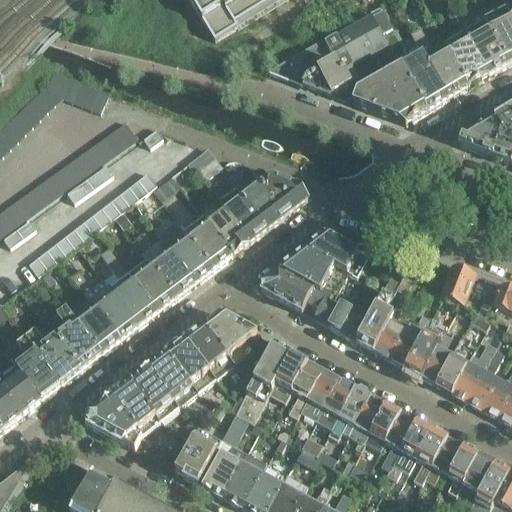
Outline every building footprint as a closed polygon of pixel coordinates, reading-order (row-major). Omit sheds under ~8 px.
[(188,0),(203,24),(215,44),(287,0),(188,0)] [(371,15),(373,19),(383,14),(381,10),(371,15)] [(511,20),(507,12),(486,23),(510,68),(511,66),(511,20)] [(383,14),(373,19),(372,20),(382,38),(393,32),(383,14)] [(453,14),(445,18),(452,30),(460,26),(453,14)] [(270,75),(304,88),(307,83),(306,82),(319,75),(336,64),(343,76),(346,76),(353,71),(389,50),(389,49),(382,38),(372,20),(371,19),(325,46),(324,44),(291,62),(292,62),(270,75)] [(486,23),(465,35),(489,80),(510,68),(486,23)] [(412,37),(424,59),(430,70),(431,70),(449,103),(468,92),(469,93),(469,92),(445,46),(433,53),(421,32),(412,37)] [(465,35),(445,46),(469,92),(471,92),(489,81),(489,80),(465,35)] [(400,65),(404,71),(428,116),(449,103),(431,70),(430,70),(424,59),(423,59),(412,37),(411,36),(401,41),(410,59),(400,65)] [(389,50),(353,71),(346,76),(343,76),(336,64),(319,75),(306,82),(307,83),(304,88),(334,100),(353,90),(355,93),(361,90),(359,86),(399,63),(391,48),(389,49),(389,50)] [(355,104),(353,108),(407,128),(428,116),(404,71),(400,65),(384,74),(387,80),(358,97),(355,104)] [(54,75),(47,86),(62,101),(72,105),(80,86),(54,75)] [(47,86),(39,93),(55,108),(62,101),(47,86)] [(80,86),(72,105),(81,110),(89,90),(80,86)] [(89,90),(81,110),(91,114),(99,95),(89,90)] [(39,93),(32,101),(47,116),(55,108),(39,93)] [(99,95),(91,114),(100,118),(109,99),(99,95)] [(32,101),(25,108),(29,113),(40,123),(47,116),(32,101)] [(25,108),(17,115),(32,130),(40,123),(29,113),(25,108)] [(511,113),(471,137),(464,141),(461,148),(494,161),(511,167),(511,113)] [(17,115),(10,123),(25,138),(32,130),(17,115)] [(10,123),(2,130),(17,145),(25,138),(10,123)] [(126,127),(117,133),(129,150),(137,144),(126,127)] [(2,130),(0,132),(0,142),(10,153),(17,145),(2,130)] [(117,133),(109,139),(121,156),(129,150),(117,133)] [(156,135),(143,144),(150,153),(163,144),(156,135)] [(109,139),(100,145),(112,162),(121,156),(109,139)] [(0,142),(0,157),(3,160),(10,153),(0,142)] [(100,145),(92,151),(104,168),(112,162),(100,145)] [(92,151),(83,157),(95,174),(104,168),(92,151)] [(188,169),(196,179),(216,163),(208,153),(188,169)] [(83,157),(75,163),(87,180),(95,174),(83,157)] [(75,163),(66,169),(78,186),(87,180),(75,163)] [(216,163),(196,179),(202,187),(222,171),(216,163)] [(66,169),(58,175),(70,192),(78,186),(66,169)] [(106,170),(86,184),(94,194),(113,180),(106,170)] [(255,177),(254,178),(286,221),(310,202),(309,201),(307,203),(297,189),(297,190),(259,174),(255,177)] [(58,175),(49,182),(61,198),(70,192),(58,175)] [(147,178),(138,185),(147,197),(157,190),(147,178)] [(172,181),(154,195),(163,207),(181,193),(180,191),(172,181)] [(49,182),(41,188),(53,204),(61,198),(49,182)] [(86,184),(67,198),(74,208),(94,194),(86,184)] [(147,197),(138,185),(129,192),(138,204),(147,197)] [(41,188),(32,194),(44,211),(53,204),(41,188)] [(138,204),(129,192),(120,199),(129,211),(138,204)] [(242,199),(269,234),(286,221),(264,193),(257,198),(252,192),(242,199)] [(251,247),(269,234),(242,199),(237,193),(220,206),(251,247)] [(32,194),(24,200),(36,217),(44,211),(32,194)] [(129,211),(120,199),(110,206),(120,218),(129,211)] [(24,200),(15,206),(27,223),(36,217),(24,200)] [(15,206),(7,212),(19,229),(27,223),(15,206)] [(120,218),(110,206),(101,213),(111,225),(120,218)] [(220,206),(202,221),(233,262),(243,255),(242,254),(251,247),(220,206)] [(7,212),(0,216),(0,220),(10,235),(19,229),(7,212)] [(111,225),(101,213),(92,220),(102,232),(111,225)] [(124,218),(117,224),(125,234),(132,229),(124,218)] [(194,228),(184,236),(214,277),(233,262),(202,221),(200,219),(191,225),(194,228)] [(0,220),(0,238),(2,241),(10,235),(0,220)] [(102,232),(92,220),(83,227),(93,239),(102,232)] [(150,229),(166,250),(196,291),(214,277),(184,236),(175,243),(160,221),(156,224),(150,229)] [(29,225),(16,234),(23,243),(36,234),(29,225)] [(93,239),(83,227),(74,234),(84,246),(93,239)] [(16,234),(3,243),(10,253),(23,243),(16,234)] [(84,246),(74,234),(65,241),(75,253),(84,246)] [(326,239),(306,254),(357,283),(369,262),(326,239)] [(75,253),(65,241),(56,248),(65,260),(75,253)] [(65,260),(56,248),(47,255),(56,267),(65,260)] [(166,250),(147,264),(178,305),(196,291),(166,250)] [(104,285),(110,293),(139,334),(158,320),(135,288),(109,253),(101,260),(114,278),(104,285)] [(306,254),(280,275),(322,298),(336,306),(350,279),(336,271),(306,254)] [(56,267),(47,255),(38,262),(47,274),(56,267)] [(390,261),(387,267),(396,272),(399,267),(390,261)] [(47,274),(38,262),(29,269),(38,282),(47,274)] [(147,264),(129,278),(128,279),(135,288),(158,320),(178,305),(147,264)] [(454,269),(441,301),(443,302),(465,311),(476,285),(475,284),(477,278),(454,269)] [(280,275),(271,281),(261,289),(262,295),(302,316),(305,312),(305,313),(308,307),(320,314),(314,324),(329,331),(340,308),(336,306),(327,301),(322,298),(280,275)] [(72,281),(91,307),(121,347),(139,334),(110,293),(104,285),(93,293),(79,276),(72,281)] [(382,296),(383,296),(392,301),(400,287),(390,282),(382,296)] [(410,288),(403,284),(397,294),(404,298),(405,295),(410,288)] [(411,286),(406,295),(411,298),(416,288),(411,286)] [(499,293),(498,293),(492,310),(511,317),(511,292),(501,288),(499,293)] [(394,318),(397,313),(389,308),(393,301),(392,301),(383,296),(377,308),(369,323),(357,346),(374,356),(394,318)] [(440,306),(425,297),(421,304),(436,313),(440,306)] [(340,308),(329,331),(357,346),(369,323),(377,308),(363,301),(355,316),(340,308)] [(13,315),(7,307),(2,312),(7,319),(13,315)] [(91,307),(73,321),(103,361),(121,347),(91,307)] [(481,309),(477,316),(484,321),(488,313),(481,309)] [(394,318),(374,356),(389,364),(406,333),(407,334),(411,325),(412,324),(402,319),(404,314),(398,311),(397,313),(394,318)] [(459,311),(455,320),(458,322),(463,322),(465,317),(464,314),(459,311)] [(0,329),(9,323),(1,312),(0,313),(0,329)] [(60,328),(51,335),(82,377),(103,361),(73,321),(68,313),(55,322),(60,328)] [(406,333),(389,364),(405,373),(426,333),(431,324),(419,317),(414,326),(411,325),(407,334),(406,333)] [(222,318),(205,332),(228,362),(234,371),(249,359),(242,351),(256,340),(259,338),(222,318)] [(475,320),(471,327),(485,335),(490,328),(475,320)] [(426,333),(405,373),(420,381),(437,350),(432,347),(436,338),(442,327),(433,322),(426,333)] [(205,332),(186,346),(209,377),(216,385),(234,371),(228,362),(205,332)] [(36,337),(26,345),(62,392),(82,377),(51,335),(40,343),(36,337)] [(437,350),(420,381),(436,389),(453,359),(462,342),(454,337),(452,342),(445,338),(437,350)] [(453,359),(436,389),(452,398),(473,359),(475,355),(469,352),(471,347),(462,342),(453,359)] [(11,366),(13,368),(16,373),(20,378),(43,407),(62,392),(26,345),(18,351),(23,357),(11,366)] [(168,359),(169,360),(192,390),(194,393),(198,398),(215,385),(209,377),(186,346),(168,359)] [(247,398),(243,406),(237,418),(254,427),(267,405),(270,400),(273,395),(294,358),(275,348),(254,386),(247,398)] [(473,359),(452,398),(467,406),(484,375),(495,355),(496,353),(487,348),(479,362),(473,359)] [(495,355),(484,375),(467,406),(483,415),(499,384),(493,381),(505,361),(495,355)] [(273,395),(270,400),(275,403),(279,405),(286,392),(293,396),(309,366),(294,358),(273,395)] [(150,373),(149,374),(179,413),(198,398),(194,393),(192,390),(169,360),(150,374),(150,373)] [(309,366),(293,396),(291,399),(298,403),(290,419),(298,424),(302,418),(301,417),(324,374),(309,366)] [(0,390),(24,421),(43,407),(20,378),(16,373),(13,368),(3,377),(0,372),(0,390)] [(143,380),(131,389),(161,427),(179,413),(149,374),(142,379),(143,380)] [(301,417),(302,418),(317,426),(340,383),(324,374),(301,417)] [(511,376),(506,388),(499,384),(483,415),(498,423),(511,397),(511,376)] [(247,398),(254,386),(247,382),(240,395),(247,398)] [(340,383),(317,426),(332,434),(356,391),(340,383)] [(131,389),(112,403),(142,441),(161,427),(131,389)] [(0,429),(5,435),(24,421),(0,390),(0,429)] [(356,391),(332,434),(328,441),(337,446),(343,435),(348,426),(355,430),(371,400),(356,391)] [(511,397),(498,423),(511,430),(511,397)] [(371,400),(355,430),(348,443),(358,448),(355,455),(360,458),(363,451),(387,408),(371,400)] [(243,406),(238,402),(231,414),(237,418),(243,406)] [(142,441),(112,403),(88,422),(89,429),(135,454),(142,441)] [(227,412),(219,408),(213,418),(221,423),(227,412)] [(363,451),(364,451),(368,453),(370,450),(381,456),(384,450),(402,417),(387,408),(363,451)] [(192,423),(203,429),(207,422),(196,416),(192,423)] [(402,417),(384,450),(391,454),(382,472),(390,476),(418,425),(402,417)] [(205,487),(203,490),(225,502),(247,461),(246,461),(248,458),(237,452),(250,426),(237,419),(223,445),(226,447),(222,455),(204,487),(205,487)] [(264,431),(267,427),(257,422),(255,426),(264,431)] [(387,480),(388,480),(397,485),(409,463),(415,467),(433,434),(418,425),(390,476),(387,480)] [(258,431),(252,427),(249,432),(255,435),(258,431)] [(194,444),(200,433),(193,429),(186,440),(194,444)] [(178,473),(176,477),(198,489),(201,486),(219,452),(222,446),(200,433),(194,444),(190,451),(178,473)] [(433,434),(415,467),(422,471),(414,485),(423,490),(426,485),(449,442),(433,434)] [(426,485),(430,487),(432,483),(437,486),(442,477),(450,481),(465,451),(449,442),(426,485)] [(277,454),(282,456),(286,448),(281,445),(277,454)] [(184,462),(190,451),(183,446),(176,458),(184,462)] [(321,455),(306,447),(302,455),(316,463),(321,455)] [(465,451),(450,481),(455,484),(448,497),(457,502),(464,489),(463,488),(480,459),(465,451)] [(48,452),(25,471),(31,478),(57,457),(48,452)] [(176,475),(184,462),(176,458),(166,452),(158,465),(176,475)] [(303,468),(307,460),(301,456),(296,465),(303,468)] [(338,466),(321,456),(317,463),(334,473),(338,466)] [(247,461),(225,502),(243,511),(245,511),(267,471),(268,471),(273,462),(267,458),(261,468),(247,461)] [(464,489),(457,502),(456,503),(465,508),(473,494),(479,497),(495,467),(480,459),(463,488),(464,489)] [(68,511),(73,511),(94,478),(70,465),(48,500),(68,511)] [(353,470),(347,466),(345,471),(338,466),(335,471),(342,476),(348,479),(353,470)] [(495,467),(479,497),(479,500),(485,503),(480,511),(492,511),(494,508),(501,494),(511,476),(495,467)] [(25,471),(5,486),(16,502),(31,478),(25,471)] [(267,471),(245,511),(271,511),(288,481),(288,480),(287,481),(268,471),(267,471)] [(367,481),(358,476),(355,481),(364,486),(367,481)] [(494,508),(492,511),(511,511),(511,476),(501,494),(494,508)] [(102,511),(115,490),(94,478),(73,511),(102,511)] [(288,481),(271,511),(298,511),(304,500),(305,500),(308,493),(312,487),(303,482),(300,487),(288,481)] [(5,486),(0,489),(0,511),(9,511),(16,502),(5,486)] [(160,511),(116,488),(102,511),(160,511)] [(324,491),(320,500),(328,504),(333,496),(324,491)] [(304,500),(298,511),(324,511),(329,505),(328,504),(320,500),(308,493),(305,500),(304,500)] [(329,505),(324,511),(349,511),(354,502),(346,498),(339,511),(329,505)] [(409,511),(413,505),(400,498),(396,505),(409,511)]
